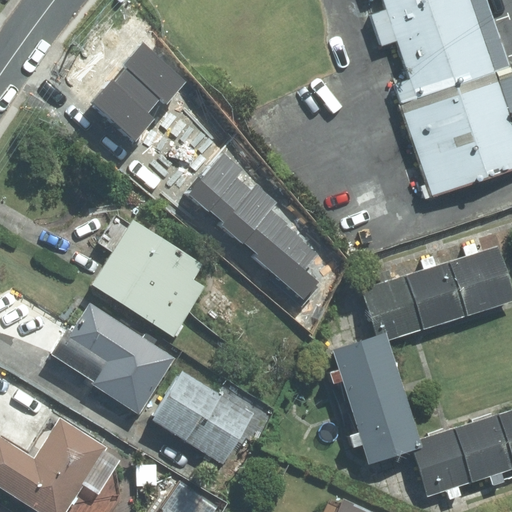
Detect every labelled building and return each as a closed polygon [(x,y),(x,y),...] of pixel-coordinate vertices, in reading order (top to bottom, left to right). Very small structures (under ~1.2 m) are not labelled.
[(429,194),(511,166),(511,117),(471,0),(375,0),(397,58),(383,69),(429,194)] [(302,209),(238,135),(167,199),(233,271),(302,209)] [(184,170),(153,149),(134,177),(165,198),(184,170)] [(202,263),(130,218),(88,283),(172,337),(202,290),(190,282),(202,263)] [(501,473),(511,469),(511,408),(419,439),(387,341),(511,300),(511,292),(497,245),(360,289),(373,331),(326,346),(364,464),(409,450),(424,498),(445,491),(448,500),(459,497),(456,487),(489,477),(492,486),(504,482),(501,473)] [(171,360),(85,301),(50,360),(140,413),(169,363),(171,360)] [(251,411),(169,363),(140,413),(220,463),(251,411)] [(121,456),(98,442),(53,415),(30,453),(0,435),(0,486),(42,511),(56,511),(75,481),(97,494),(121,456)] [(218,511),(222,507),(200,492),(188,510),(190,511),(218,511)] [(378,511),(340,495),(332,511),(378,511)]
